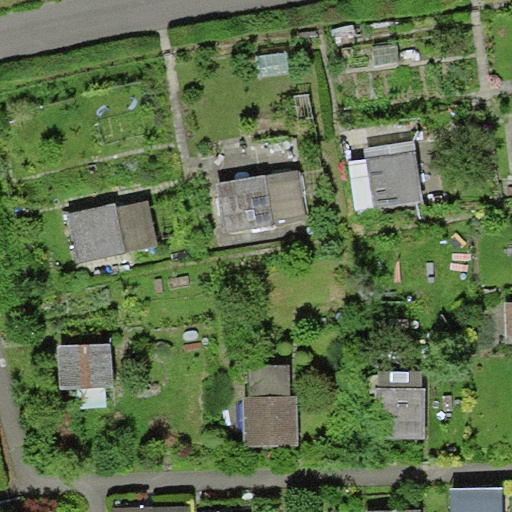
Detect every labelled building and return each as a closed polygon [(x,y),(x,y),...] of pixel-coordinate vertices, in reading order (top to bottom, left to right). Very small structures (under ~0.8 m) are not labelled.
[(357,144),(365,205),(420,198),(412,137),(357,144)] [(212,177),(219,227),(271,220),(264,170),(212,177)] [(66,206),(77,257),(124,247),(113,196),(66,206)] [(53,340),(55,382),(109,379),(107,337),(53,340)] [(373,384),(373,436),(425,436),(424,384),(373,384)] [(240,390),(242,439),(295,438),(294,388),(240,390)] [(450,487),(452,511),(495,511),(493,483),(450,487)] [(111,503),(111,511),(183,511),(183,499),(111,503)] [(360,506),(360,511),(417,511),(417,503),(360,506)]
